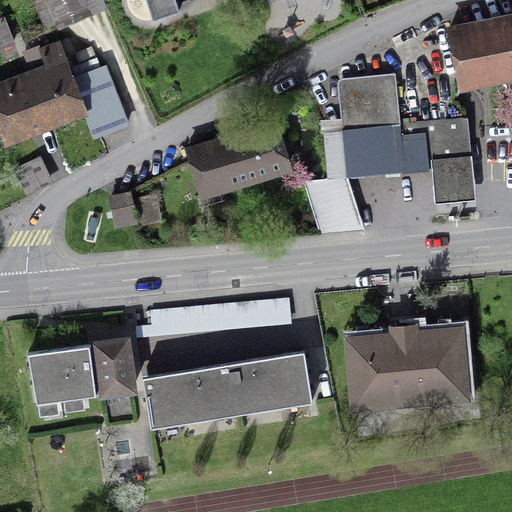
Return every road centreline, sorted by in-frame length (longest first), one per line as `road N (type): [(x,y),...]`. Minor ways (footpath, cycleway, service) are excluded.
road 1 (residential): [(451,0),(349,42),(57,194),(30,237),(27,289)]
road 2 (primary): [(27,289),(511,243)]
